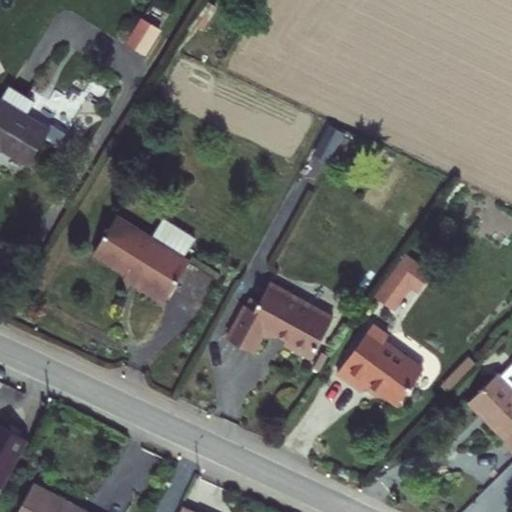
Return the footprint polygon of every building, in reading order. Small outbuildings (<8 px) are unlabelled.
[(136,19),(126,48),(149,56),(159,27),(136,19)] [(1,58),(0,59),(0,121),(21,134),(42,100),(18,84),(25,73),(1,58)] [(329,162),(345,134),(330,126),(314,154),(329,162)] [(110,210),(102,205),(80,242),(87,246),(110,210)] [(141,228),(110,210),(87,246),(131,272),(127,279),(153,293),(178,251),(172,247),(183,229),(152,210),(141,228)] [(408,272),(386,257),(359,295),(374,305),(390,282),(398,287),(408,272)] [(242,298),(232,293),(213,325),(239,342),(253,319),(262,324),(266,318),(276,326),(271,335),(296,350),(322,307),(260,269),(242,298)] [(376,330),(359,317),(324,368),(349,385),(356,375),(385,396),(407,365),(370,339),(376,330)] [(511,381),(487,356),(456,384),(495,426),(490,431),(502,443),(511,433),(511,381)] [(0,456),(18,423),(0,414),(0,456)] [(107,511),(24,465),(5,502),(22,511),(107,511)] [(222,511),(171,485),(156,511),(222,511)]
